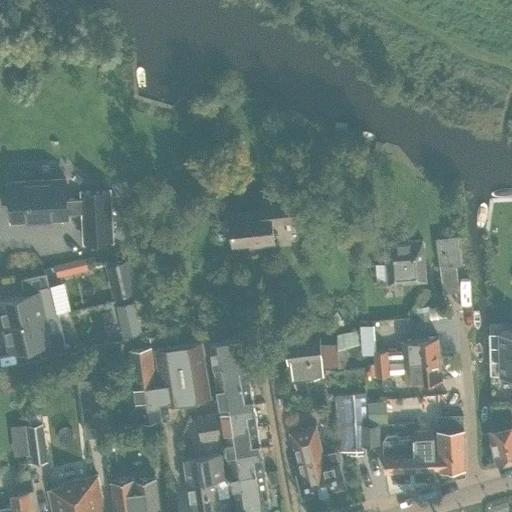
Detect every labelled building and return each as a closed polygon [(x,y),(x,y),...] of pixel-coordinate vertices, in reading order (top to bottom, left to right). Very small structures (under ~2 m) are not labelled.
[(66,180),(10,183),(12,220),(67,217),(67,214),(83,213),(84,242),(112,241),(109,190),(82,192),(82,198),(66,199),(66,180)] [(274,244),(272,224),(305,220),(303,196),(261,201),(262,210),(229,213),(233,245),(257,242),(257,245),(274,244)] [(461,237),(433,239),(437,283),(465,280),(461,237)] [(384,244),(388,284),(425,281),(422,241),(384,244)] [(125,260),(110,263),(116,295),(132,291),(125,260)] [(0,299),(0,309),(3,325),(45,317),(39,289),(49,286),(46,273),(21,279),(24,294),(0,299)] [(116,317),(115,299),(100,300),(100,306),(82,307),(82,320),(116,317)] [(134,301),(116,305),(118,313),(119,317),(137,313),(134,301)] [(428,306),(416,308),(417,316),(418,320),(430,319),(429,315),(428,308),(428,306)] [(45,317),(3,325),(9,351),(38,345),(40,356),(66,351),(62,329),(48,332),(45,317)] [(374,354),(374,351),(375,351),(373,325),(360,326),(363,355),(374,354)] [(177,340),(176,329),(156,330),(157,342),(177,340)] [(361,343),(359,330),(337,333),(338,343),(322,345),(323,369),(338,368),(359,365),(356,344),(361,343)] [(511,331),(499,332),(500,376),(511,376),(511,331)] [(402,340),(403,349),(404,361),(439,358),(438,336),(402,340)] [(291,365),(292,381),(323,377),(320,337),(285,341),(288,365),(291,365)] [(209,344),(213,367),(246,361),(242,339),(209,344)] [(201,342),(155,348),(161,384),(156,384),(134,388),(139,422),(160,418),(158,404),(209,396),(201,342)] [(108,345),(95,347),(97,361),(105,360),(110,354),(108,345)] [(129,350),(134,388),(156,384),(150,347),(129,350)] [(388,350),(374,352),(375,364),(389,363),(388,350)] [(406,383),(441,380),(439,358),(404,361),(406,383)] [(213,367),(217,389),(250,382),(246,361),(213,367)] [(376,375),(390,374),(389,363),(375,364),(376,375)] [(363,366),(344,368),(344,369),(345,377),(355,376),(364,375),(363,366)] [(217,389),(220,411),(253,404),(250,382),(217,389)] [(422,402),(432,400),(431,385),(420,386),(422,402)] [(366,393),(334,396),(339,451),(363,450),(363,445),(380,445),(379,424),(393,423),(391,399),(366,401),(366,393)] [(224,433),(257,426),(253,404),(220,411),(224,433)] [(34,411),(27,412),(28,420),(28,424),(33,424),(42,423),(40,410),(34,411)] [(217,413),(197,416),(201,441),(221,438),(217,413)] [(464,468),(463,415),(436,417),(438,450),(440,469),(464,468)] [(489,430),(497,462),(511,458),(511,424),(500,428),(497,418),(489,420),(489,430)] [(96,455),(108,453),(104,421),(88,423),(90,438),(93,437),(96,455)] [(28,456),(27,456),(27,463),(29,463),(47,461),(42,423),(33,424),(28,424),(27,425),(31,455),(28,456)] [(22,425),(18,425),(22,455),(28,454),(29,454),(29,451),(25,424),(22,425)] [(315,425),(289,432),(300,473),(296,474),(302,496),(302,497),(346,486),(345,484),(337,454),(323,458),(315,425)] [(224,433),(227,455),(260,448),(257,426),(224,433)] [(384,439),(385,473),(440,469),(438,450),(434,450),(433,431),(413,432),(413,435),(400,435),(397,432),(387,433),(384,439)] [(231,476),(264,469),(260,448),(227,455),(231,476)] [(184,459),(192,511),(198,511),(219,509),(214,478),(225,477),(221,453),(184,459)] [(26,469),(18,471),(19,480),(31,478),(29,469),(26,469)] [(236,511),(237,511),(270,504),(264,469),(231,476),(236,511)] [(267,471),(266,471),(268,484),(278,482),(279,482),(277,470),(276,470),(273,470),(267,471)] [(106,511),(98,474),(63,482),(63,485),(47,489),(52,511),(106,511)] [(159,511),(155,476),(133,479),(132,476),(110,479),(114,511),(159,511)] [(0,511),(31,511),(29,492),(11,496),(12,504),(12,505),(4,507),(0,508),(0,511)]
